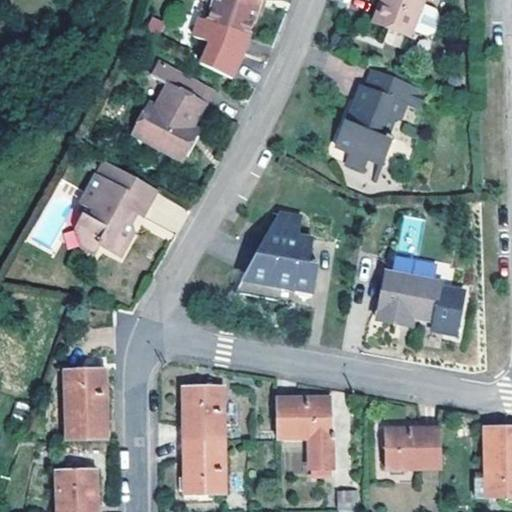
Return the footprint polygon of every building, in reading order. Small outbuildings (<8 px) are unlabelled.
[(256,11),(259,2),(253,0),(208,0),(208,1),(214,3),(210,16),(204,14),(199,13),(194,31),(236,45),(241,28),(249,30),(256,11)] [(432,3),(423,0),(377,0),(371,18),(407,31),(409,27),(422,32),(431,28),(437,12),(432,3)] [(214,3),(208,1),(204,14),(210,16),(214,3)] [(261,12),(264,3),(259,2),(256,11),(261,12)] [(188,136),(194,125),(204,104),(206,105),(216,87),(159,60),(151,76),(167,84),(156,106),(149,103),(145,110),(136,129),(132,135),(182,159),(193,138),(188,136)] [(421,86),(370,65),(363,82),(360,80),(337,140),(350,145),(347,155),(362,161),(366,151),(380,157),(390,131),(383,129),(391,109),(398,111),(402,100),(414,104),(421,86)] [(131,127),(136,129),(145,110),(141,108),(131,127)] [(188,136),(193,138),(198,128),(194,125),(188,136)] [(82,202),(88,205),(94,209),(90,215),(84,212),(75,228),(80,249),(92,255),(97,247),(119,259),(133,233),(131,225),(136,214),(142,216),(157,188),(106,159),(82,202)] [(141,221),(171,238),(188,210),(158,193),(141,221)] [(94,209),(88,205),(84,212),(90,215),(94,209)] [(403,216),(400,244),(417,245),(420,218),(403,216)] [(305,233),(286,223),(242,302),(277,320),(283,310),(315,328),(328,306),(297,288),(299,283),(300,276),(299,266),(298,258),(296,251),(305,233)] [(401,315),(412,316),(435,320),(441,285),(442,279),(384,270),(375,321),(399,325),(401,315)] [(441,285),(435,320),(433,329),(457,334),(466,289),(441,285)] [(399,325),(410,326),(412,316),(401,315),(399,325)] [(64,443),(105,442),(104,371),(62,371),(64,443)] [(180,386),(181,440),(223,439),(222,385),(180,386)] [(275,396),(276,438),(310,436),(310,463),(331,464),(329,396),(275,396)] [(13,422),(26,427),(32,410),(20,405),(13,422)] [(384,469),(438,468),(438,425),(383,427),(384,469)] [(511,427),(482,428),(482,497),(511,497),(511,427)] [(181,440),(182,494),(224,493),(223,439),(181,440)] [(52,511),(94,511),(94,473),(52,475),(52,511)] [(338,511),(362,511),(362,495),(338,496),(338,511)]
